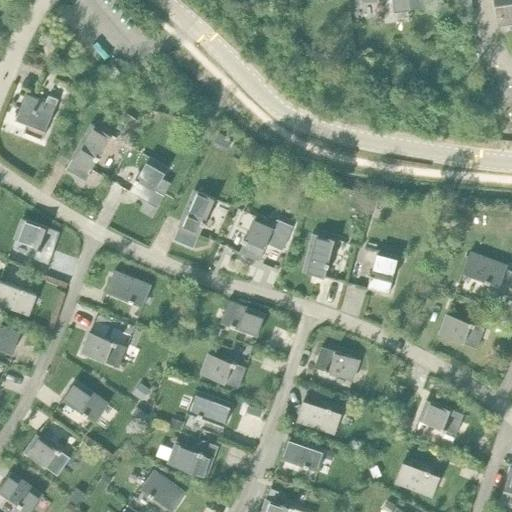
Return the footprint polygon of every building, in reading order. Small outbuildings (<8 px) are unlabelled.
[(364,0),(365,1),(371,0),(391,0),(394,12),(409,11),(407,0),(364,0)] [(429,0),(416,0),(418,8),(430,7),(429,0)] [(471,0),(457,0),(460,15),(468,14),(473,13),(471,0)] [(511,0),(493,0),(497,22),(511,20),(511,0)] [(350,38),(329,42),(333,60),(353,57),(350,38)] [(113,64),(106,71),(112,78),(120,72),(113,64)] [(154,71),(146,79),(153,88),(162,80),(154,71)] [(26,94),(16,118),(27,123),(24,131),(43,139),(59,99),(49,95),(46,102),(26,94)] [(93,124),(73,158),(66,169),(67,170),(68,168),(86,178),(112,135),(93,124)] [(150,157),(129,191),(148,202),(157,207),(171,183),(163,178),(168,168),(150,157)] [(194,248),(200,235),(215,198),(195,190),(179,226),(174,239),(194,248)] [(353,193),(348,210),(361,215),(366,197),(353,193)] [(370,199),(367,211),(374,213),(377,201),(370,199)] [(260,261),(267,244),(282,250),(290,230),(289,230),(291,225),(277,219),(275,224),(256,216),(240,252),(260,261)] [(23,218),(15,239),(38,247),(34,258),(49,264),(53,252),(60,232),(23,218)] [(314,233),(304,272),(325,277),(335,239),(314,233)] [(378,250),(368,289),(389,294),(399,255),(378,250)] [(470,252),(463,272),(499,286),(498,288),(511,292),(511,288),(511,271),(506,269),(508,265),(470,252)] [(116,271),(107,291),(145,306),(153,286),(116,271)] [(0,280),(0,303),(30,314),(38,294),(0,280)] [(423,282),(419,296),(428,299),(433,286),(423,282)] [(205,294),(197,291),(194,302),(202,304),(205,294)] [(229,301),(222,321),(259,335),(266,314),(229,301)] [(448,314),(440,334),(477,348),(485,327),(448,314)] [(0,324),(0,348),(13,353),(21,333),(0,324)] [(90,332),(82,352),(120,367),(128,347),(90,332)] [(188,334),(177,335),(178,344),(189,343),(188,334)] [(322,346),(315,367),(353,380),(360,359),(322,346)] [(210,354),(202,374),(239,387),(247,367),(210,354)] [(76,380),(64,398),(97,421),(109,404),(76,380)] [(141,383),(133,394),(142,400),(150,389),(141,383)] [(196,390),(189,411),(226,424),(233,404),(196,390)] [(304,400),(297,420),(335,433),(342,412),(304,400)] [(427,400),(419,420),(456,434),(464,414),(427,400)] [(149,414),(138,406),(133,413),(144,421),(149,414)] [(398,415),(394,426),(401,429),(406,419),(398,415)] [(182,421),(172,418),(170,426),(180,429),(181,425),(181,424),(182,421)] [(38,434),(25,452),(58,475),(71,457),(38,434)] [(288,436),(281,457),(319,470),(326,449),(288,436)] [(177,443),(169,463),(206,477),(214,457),(218,445),(205,440),(199,443),(197,450),(177,443)] [(326,450),(324,456),(333,459),(335,453),(326,450)] [(403,461),(396,481),(433,496),(441,475),(403,461)] [(511,467),(510,467),(500,502),(511,504),(511,467)] [(154,469),(141,487),(173,510),(185,493),(154,469)] [(11,472),(0,486),(0,490),(29,511),(30,511),(43,495),(11,472)] [(105,472),(97,483),(105,488),(113,478),(105,472)] [(270,487),(267,497),(274,499),(278,489),(270,487)] [(267,499),(262,511),(305,511),(267,499)] [(402,511),(386,500),(379,510),(382,511),(402,511)] [(71,503),(65,511),(73,511),(77,507),(71,503)]
